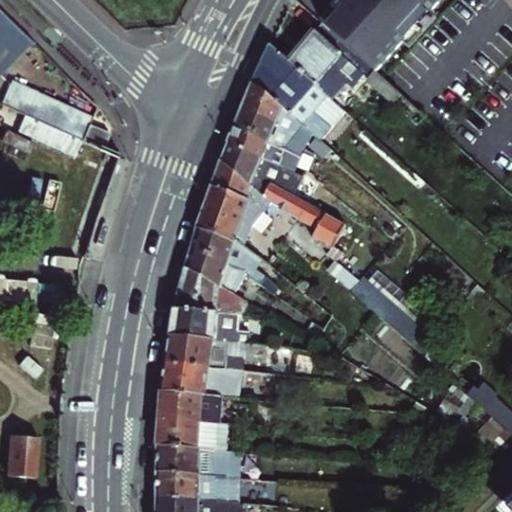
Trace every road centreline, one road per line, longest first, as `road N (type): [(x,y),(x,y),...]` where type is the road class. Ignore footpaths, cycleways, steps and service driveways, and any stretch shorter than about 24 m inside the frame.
road 1 (primary): [(178,114),(125,268),(109,451)]
road 2 (primary): [(109,451),(147,251),(198,130)]
road 3 (primary): [(198,130),(268,0)]
road 4 (primary): [(209,0),(171,55),(141,59),(105,49)]
road 5 (primary): [(243,0),(178,114)]
road 6 (unknown): [(0,263),(125,268)]
